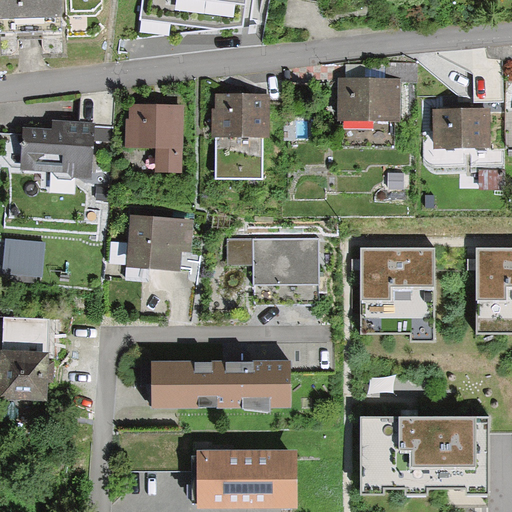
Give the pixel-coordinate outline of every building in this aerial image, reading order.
[(0,0),(0,38),(66,36),(65,0),(0,0)] [(142,0),(137,37),(243,26),(246,0),(142,0)] [(406,80),(345,80),(344,124),(405,125),(406,80)] [(272,98),(216,98),(216,140),(272,140),(272,98)] [(185,106),(129,105),(128,119),(125,119),(125,148),(155,148),(155,174),(184,174),(185,106)] [(494,112),(438,113),(439,156),(495,155),(494,112)] [(51,130),(22,128),(19,171),(93,176),(96,122),(52,120),(51,130)] [(195,218),(130,214),(127,267),(180,270),(181,251),(193,252),(195,218)] [(44,243),(7,241),(4,273),(42,276),(44,243)] [(323,242),(227,243),(227,270),(256,269),(256,294),(324,293),(323,242)] [(433,253),(364,253),(364,336),(414,336),(414,344),(433,344),(433,253)] [(511,253),(479,253),(479,335),(511,335),(511,253)] [(5,318),(4,350),(50,351),(51,319),(5,318)] [(4,350),(1,350),(0,365),(0,398),(48,400),(48,382),(54,383),(55,360),(50,360),(50,351),(4,350)] [(292,359),(152,360),(152,408),(243,408),(271,414),(271,408),(290,407),(292,359)] [(489,417),(360,418),(361,495),(385,495),(385,489),(405,489),(405,496),(427,496),(427,489),(465,488),(465,495),(489,495),(489,417)] [(298,451),(199,450),(198,508),(298,509),(298,451)]
